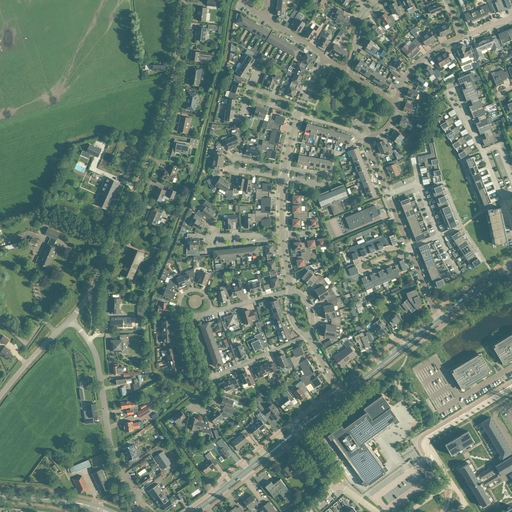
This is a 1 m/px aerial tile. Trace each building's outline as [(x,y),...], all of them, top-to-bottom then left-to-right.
[(401,0),(406,9),(410,8),(412,13),(418,10),(415,3),(412,4),(410,0),(401,0)] [(505,10),(500,0),(495,0),(496,2),(495,2),(494,2),(491,4),(495,13),(499,12),(498,11),(500,11),(501,11),(502,12),(505,10)] [(500,0),(505,10),(508,9),(507,8),(509,8),(508,7),(510,7),(511,6),(511,2),(511,0),(500,0)] [(399,17),(405,13),(402,7),(399,8),(395,2),(389,6),(393,14),(397,12),(399,17)] [(439,4),(429,8),(431,13),(427,14),(429,18),(436,15),(435,12),(442,10),(439,4)] [(481,9),(477,11),(480,20),(480,19),(488,16),(489,17),(488,14),(490,13),(491,14),(487,5),(480,8),(481,9)] [(198,14),(197,20),(205,21),(207,8),(199,7),(198,14)] [(338,9),(336,14),(333,12),(330,17),(345,26),(349,19),(342,15),(344,12),(338,9)] [(285,19),(286,11),(277,10),(276,16),(278,16),(278,18),(285,19)] [(480,20),(477,11),(473,13),(472,11),(464,14),(468,23),(468,22),(471,21),(472,23),(480,19),(480,20)] [(300,32),(305,24),(300,20),(303,16),(298,13),(293,20),(296,22),(292,28),(300,32)] [(381,21),(384,26),(388,24),(390,27),(396,23),(391,17),(389,18),(385,13),(379,17),(382,21),(381,21)] [(244,27),(248,20),(242,16),(238,23),(244,27)] [(249,30),(253,23),(248,20),(244,27),(249,30)] [(254,33),(258,26),(253,23),(249,30),(254,33)] [(381,37),(386,33),(381,27),(379,29),(375,24),(369,29),(371,31),(370,31),(375,37),(378,35),(379,35),(381,37)] [(437,28),(440,37),(444,36),(444,35),(451,32),(448,24),(437,28)] [(317,36),(322,29),(316,25),(313,29),(310,28),(307,32),(305,36),(311,40),(315,34),(317,36)] [(260,36),(264,29),(258,26),(254,33),(260,36)] [(205,41),(206,28),(196,27),(195,40),(205,41)] [(418,31),(415,28),(410,31),(416,38),(419,35),(416,32),(418,31)] [(269,32),(264,29),(260,36),(262,38),(261,39),(264,41),(265,39),(269,32)] [(326,39),(329,35),(330,33),(324,30),(319,37),(322,39),(318,45),(325,49),(330,41),(326,39)] [(511,40),(507,30),(507,31),(498,35),(499,38),(496,40),(497,40),(500,47),(504,46),(503,44),(511,40)] [(429,31),(420,37),(426,46),(429,44),(428,43),(431,41),(431,42),(435,40),(429,31)] [(271,43),(275,36),(271,33),(267,40),(271,43)] [(276,45),(280,39),(275,36),(271,43),(276,45)] [(493,42),(491,37),(491,36),(487,38),(487,37),(482,39),(482,38),(486,49),(490,47),(492,48),(493,48),(494,50),(496,49),(497,51),(500,49),(501,50),(500,47),(497,40),(493,42)] [(417,48),(421,44),(416,38),(411,43),(412,44),(409,47),(406,44),(401,49),(404,52),(411,59),(415,55),(415,56),(417,53),(419,51),(417,48)] [(486,49),(482,38),(482,39),(478,41),(478,42),(474,44),(475,47),(472,48),(477,61),(477,60),(482,58),(482,56),(480,51),(486,49)] [(281,48),(285,41),(280,39),(276,45),(281,48)] [(372,46),(374,43),(366,39),(362,45),(368,49),(367,51),(365,50),(364,50),(373,56),(377,49),(372,46)] [(285,51),(289,44),(285,41),(281,48),(285,51)] [(290,54),(294,47),(289,44),(285,51),(290,54)] [(335,44),(330,52),(333,54),(341,59),(343,55),(346,51),(335,44)] [(466,51),(466,48),(464,45),(456,48),(461,59),(468,56),(469,58),(473,57),(472,53),(469,47),(470,49),(466,51)] [(297,53),(299,50),(294,47),(290,54),(295,56),(297,53)] [(247,55),(244,59),(252,64),(255,59),(252,58),(255,54),(247,50),(245,53),(247,55)] [(310,56),(299,50),(297,53),(304,58),(301,64),(306,67),(311,59),(311,58),(311,57),(310,56)] [(211,60),(212,54),(192,51),(191,60),(198,61),(199,58),(211,60)] [(446,52),(441,55),(446,64),(448,67),(450,69),(455,66),(454,63),(456,61),(452,55),(449,57),(446,52)] [(446,64),(441,55),(435,59),(438,63),(435,65),(439,72),(445,69),(443,66),(446,64)] [(249,69),(252,64),(244,59),(241,64),(249,69)] [(405,65),(398,59),(395,62),(393,61),(389,66),(395,70),(397,67),(401,71),(405,65)] [(359,72),(365,63),(360,60),(355,68),(359,72)] [(364,75),(369,67),(364,64),(365,63),(359,72),(364,75)] [(246,73),(249,69),(241,64),(238,68),(246,73)] [(302,77),(306,67),(301,64),(298,70),(290,66),(288,70),(302,77)] [(443,79),(440,76),(436,69),(433,71),(428,65),(422,70),(425,74),(425,73),(428,77),(433,74),(437,79),(437,78),(440,81),(443,79)] [(369,78),(373,70),(369,67),(364,75),(369,78)] [(199,77),(200,70),(191,68),(190,75),(191,75),(191,78),(190,78),(189,85),(199,86),(200,77),(199,77)] [(243,78),(246,73),(238,68),(236,73),(243,78)] [(507,81),(503,69),(503,70),(495,73),(496,75),(492,76),(497,88),(497,86),(504,84),(504,85),(503,81),(507,80),(507,81)] [(297,87),(302,77),(288,70),(286,74),(294,78),(291,84),(297,87)] [(373,81),(378,73),(373,70),(369,78),(373,81)] [(243,78),(236,73),(235,73),(236,74),(232,86),(240,89),(242,84),(240,83),(241,80),(242,78),(243,78)] [(378,84),(383,76),(378,73),(373,81),(378,84)] [(472,80),(469,74),(457,79),(460,85),(461,84),(464,83),(465,86),(472,83),(471,80),(472,80)] [(267,81),(265,86),(273,89),(275,83),(278,85),(281,78),(276,75),(274,79),(267,76),(265,80),(267,81)] [(382,87),(387,79),(383,76),(378,84),(382,87)] [(418,85),(416,88),(423,92),(426,87),(423,85),(425,82),(417,76),(413,81),(418,85)] [(392,82),(387,79),(382,87),(387,90),(392,82)] [(473,85),(472,83),(465,86),(466,88),(464,89),(462,90),(464,96),(476,91),(474,85),(473,85)] [(293,95),(297,87),(291,84),(288,90),(280,87),(279,91),(291,96),(292,96),(293,96),(293,95)] [(238,95),(240,89),(232,86),(230,92),(226,91),(225,96),(228,97),(227,99),(226,99),(235,100),(234,100),(235,97),(236,94),(238,95)] [(422,96),(423,92),(416,88),(415,91),(409,89),(406,96),(415,99),(418,94),(422,96)] [(478,96),(476,91),(464,96),(466,101),(468,101),(470,100),(471,102),(479,99),(478,97),(478,96)] [(194,111),(197,94),(188,92),(187,98),(188,98),(187,104),(186,103),(185,109),(194,111)] [(480,102),(479,99),(471,102),(472,105),(470,106),(469,107),(471,112),(483,107),(480,102)] [(411,114),(413,110),(416,111),(418,103),(411,101),(410,104),(405,103),(403,111),(411,114)] [(485,113),(483,107),(471,112),(473,118),(475,117),(477,116),(478,119),(486,116),(485,113)] [(257,108),(255,113),(254,115),(264,119),(267,111),(266,111),(261,110),(261,109),(257,108)] [(232,122),(233,116),(224,115),(223,120),(224,120),(223,124),(229,124),(230,121),(232,122)] [(269,119),(268,124),(280,127),(282,123),(283,124),(285,118),(284,118),(285,117),(280,115),(280,116),(276,115),(275,120),(269,119)] [(177,131),(188,134),(191,118),(181,116),(180,117),(181,117),(180,120),(177,131)] [(455,122),(452,118),(451,117),(450,117),(444,121),(442,117),(441,116),(437,119),(441,125),(440,125),(443,129),(449,126),(455,122)] [(487,118),(486,116),(478,119),(479,122),(477,123),(475,123),(478,129),(490,124),(487,118)] [(408,120),(409,119),(402,117),(399,125),(405,128),(405,129),(410,130),(412,125),(416,127),(417,124),(422,125),(423,121),(416,118),(415,122),(408,120)] [(279,132),(280,127),(268,124),(266,129),(272,131),(271,136),(280,138),(281,132),(279,132)] [(492,130),(490,124),(478,129),(480,135),(482,134),(484,133),(485,136),(492,133),(491,130),(492,130)] [(461,132),(458,128),(457,126),(456,127),(451,130),(449,126),(443,129),(447,134),(446,135),(449,139),(453,136),(454,136),(461,132)] [(324,128),(318,127),(316,135),(315,135),(314,137),(316,138),(317,135),(321,137),(324,128)] [(504,127),(497,130),(500,139),(508,137),(504,127)] [(335,131),(329,130),(327,138),(326,138),(325,140),(327,141),(328,139),(332,140),(335,131)] [(404,142),(407,144),(409,141),(413,143),(415,139),(409,135),(406,139),(395,130),(392,134),(393,134),(390,137),(398,144),(401,141),(404,143),(404,142)] [(241,139),(237,131),(236,132),(233,134),(232,134),(233,136),(230,138),(234,147),(239,145),(238,142),(241,141),(240,140),(241,139)] [(346,135),(340,133),(338,141),(336,141),(336,143),(338,144),(339,142),(343,143),(346,135)] [(465,135),(463,136),(467,141),(467,142),(471,139),(468,133),(465,135)] [(493,135),(492,133),(485,136),(486,139),(484,139),(482,140),(484,146),(496,141),(494,135),(493,135)] [(351,136),(346,135),(343,143),(346,144),(345,148),(348,149),(353,144),(350,141),(351,136)] [(234,147),(230,138),(227,139),(226,136),(221,138),(224,145),(227,144),(229,149),(230,149),(230,150),(234,148),(233,147),(234,147)] [(278,144),(280,138),(271,136),(270,142),(264,140),(262,145),(275,148),(276,144),(278,144)] [(460,146),(467,142),(467,141),(463,136),(462,137),(456,140),(454,136),(453,136),(449,139),(453,144),(452,144),(455,149),(455,148),(459,146),(460,146)] [(383,140),(376,143),(381,154),(384,152),(386,155),(393,153),(391,147),(387,149),(383,140)] [(176,152),(180,152),(180,149),(188,151),(190,143),(177,141),(175,148),(173,148),(174,147),(173,147),(171,155),(175,156),(176,152)] [(437,159),(433,142),(429,143),(429,145),(431,154),(418,156),(417,157),(419,163),(424,162),(437,159)] [(89,144),(85,154),(97,159),(101,150),(89,144)] [(213,151),(212,160),(223,162),(225,156),(221,155),(221,153),(221,152),(224,150),(219,144),(216,147),(218,149),(216,150),(216,152),(213,151)] [(257,147),(252,146),(247,146),(245,155),(249,155),(250,155),(253,155),(253,156),(257,156),(257,153),(261,153),(261,150),(262,145),(257,144),(257,147)] [(274,152),(275,151),(275,148),(262,145),(261,151),(267,151),(266,157),(269,158),(269,159),(274,159),(275,159),(276,153),(274,152)] [(349,150),(351,156),(360,153),(357,148),(356,148),(354,145),(349,150)] [(464,157),(473,151),(469,146),(468,146),(462,150),(460,146),(459,146),(455,148),(459,154),(458,154),(461,159),(461,158),(464,156),(464,157)] [(397,149),(393,151),(397,159),(404,157),(398,150),(397,149)] [(360,153),(351,156),(353,160),(354,162),(362,158),(360,153)] [(310,157),(311,157),(312,155),(309,155),(309,157),(304,156),(303,165),(308,166),(310,157)] [(321,159),(323,159),(323,157),(321,157),(320,159),(316,158),(314,167),(320,168),(321,159)] [(478,164),(477,161),(475,162),(473,157),(466,160),(469,168),(476,165),(478,164)] [(362,158),(354,162),(353,160),(351,161),(352,164),(354,163),(356,167),(364,164),(362,158)] [(437,159),(424,162),(425,168),(427,168),(427,167),(433,166),(434,171),(435,171),(439,170),(438,164),(439,164),(438,159),(437,159)] [(222,168),(223,162),(212,160),(210,168),(213,168),(213,170),(214,172),(211,173),(213,177),(220,173),(219,173),(217,170),(218,169),(219,167),(222,168)] [(389,166),(386,167),(388,171),(391,177),(399,174),(396,165),(398,165),(396,160),(388,163),(389,166)] [(356,167),(357,171),(358,172),(366,169),(364,164),(356,167)] [(174,175),(177,167),(171,165),(168,172),(165,171),(162,178),(172,182),(175,175),(174,175)] [(481,171),(480,169),(478,170),(476,165),(469,168),(472,175),(479,172),(481,171)] [(366,169),(358,172),(357,171),(355,172),(356,174),(358,173),(360,178),(368,174),(366,169)] [(439,170),(435,171),(434,171),(426,172),(428,179),(429,179),(436,177),(437,182),(437,183),(438,182),(442,181),(440,175),(441,175),(440,170),(439,170)] [(484,179),(483,176),(481,177),(479,172),(472,175),(475,183),(482,180),(484,179)] [(368,174),(360,178),(362,182),(362,183),(370,180),(368,174)] [(120,183),(108,177),(101,194),(102,195),(97,205),(107,210),(113,195),(114,196),(120,183)] [(220,188),(226,180),(221,177),(219,179),(218,179),(215,180),(213,177),(207,180),(211,190),(217,187),(220,188)] [(243,191),(245,179),(239,178),(238,186),(234,185),(233,191),(233,193),(236,194),(237,194),(238,193),(239,192),(239,190),(243,191)] [(251,180),(245,179),(243,191),(256,193),(256,189),(257,185),(256,185),(251,184),(251,180)] [(231,183),(226,180),(220,188),(225,192),(225,196),(232,197),(233,193),(233,191),(227,190),(231,183)] [(370,180),(362,183),(362,182),(359,183),(360,185),(363,184),(364,188),(372,185),(370,180)] [(485,187),(482,180),(475,183),(478,190),(485,187)] [(269,190),(271,190),(272,184),(271,184),(271,183),(266,183),(266,184),(263,183),(262,189),(256,189),(256,193),(256,194),(269,195),(269,190)] [(348,198),(347,196),(343,184),(331,189),(331,191),(329,192),(328,190),(316,195),(322,208),(330,205),(332,211),(334,216),(345,211),(343,206),(343,207),(341,201),(348,198)] [(372,185),(364,188),(366,192),(367,194),(374,190),(372,185)] [(433,194),(442,191),(443,191),(441,185),(440,186),(440,185),(431,189),(433,194)] [(488,195),(485,187),(478,190),(481,198),(488,195)] [(166,190),(158,188),(153,199),(161,202),(164,195),(167,196),(167,197),(173,199),(176,192),(170,189),(169,192),(165,191),(166,190)] [(374,190),(367,194),(366,192),(364,193),(365,196),(367,195),(369,199),(377,196),(374,190)] [(444,196),(442,191),(433,194),(435,199),(444,196)] [(269,199),(269,195),(256,194),(256,199),(261,199),(261,205),(271,205),(271,199),(269,199)] [(294,201),(294,206),(301,206),(307,206),(307,201),(301,201),(301,195),(293,195),(293,201),(294,201)] [(444,196),(435,199),(437,204),(446,201),(447,201),(445,195),(444,196)] [(491,203),(488,195),(481,198),(484,205),(487,204),(491,203)] [(411,203),(411,202),(409,198),(400,202),(402,207),(411,203)] [(215,212),(209,208),(211,204),(206,201),(202,205),(205,207),(202,212),(199,210),(196,213),(203,218),(205,215),(210,219),(215,212)] [(448,206),(446,201),(437,204),(439,209),(448,206)] [(413,208),(411,204),(411,203),(402,207),(404,212),(413,208)] [(269,211),(270,211),(271,205),(261,205),(261,211),(255,210),(255,213),(255,216),(269,216),(269,211)] [(345,218),(346,221),(350,230),(372,220),(372,219),(373,218),(378,215),(376,208),(375,209),(374,206),(375,206),(375,205),(345,218)] [(448,206),(439,209),(441,214),(451,211),(449,205),(448,206)] [(307,216),(307,212),(307,211),(301,211),(301,206),(294,206),(293,206),(293,211),(294,211),(294,216),(307,216)] [(503,220),(500,207),(487,210),(495,245),(502,243),(502,245),(508,244),(508,242),(506,242),(501,220),(503,220)] [(161,214),(162,211),(155,208),(156,209),(155,211),(151,213),(148,212),(149,211),(146,217),(149,219),(150,222),(156,225),(156,224),(160,223),(162,218),(161,214)] [(415,212),(413,208),(404,212),(406,217),(415,213),(415,212)] [(443,219),(452,216),(453,216),(451,211),(441,214),(439,215),(440,216),(442,220),(443,220),(443,219)] [(312,212),(307,212),(307,216),(307,221),(307,225),(311,225),(311,227),(317,227),(317,218),(312,218),(312,212)] [(236,215),(235,213),(233,214),(233,215),(229,216),(229,219),(224,219),(224,229),(233,228),(232,222),(237,222),(236,215)] [(252,221),(256,221),(255,216),(255,213),(248,214),(248,218),(244,218),(245,228),(252,228),(252,221)] [(415,214),(415,213),(406,217),(408,222),(417,218),(415,214)] [(195,214),(192,221),(195,222),(193,226),(202,231),(205,224),(199,221),(201,218),(202,219),(195,214)] [(269,220),(269,219),(269,216),(255,216),(256,221),(261,221),(261,227),(265,227),(270,227),(270,226),(271,226),(271,220),(269,220)] [(307,221),(307,216),(294,216),(294,221),(293,221),(293,226),(301,226),(301,221),(307,221)] [(453,216),(452,216),(443,219),(443,220),(445,224),(454,221),(455,221),(453,216)] [(419,223),(419,222),(417,218),(408,222),(410,227),(419,223)] [(455,221),(454,221),(445,224),(447,230),(456,226),(457,226),(455,221)] [(421,228),(420,224),(419,223),(410,227),(412,232),(421,228)] [(45,235),(50,237),(56,240),(60,233),(48,228),(45,235)] [(423,233),(423,232),(421,228),(412,232),(414,237),(423,233)] [(455,241),(462,236),(459,231),(451,237),(454,241),(455,241)] [(425,239),(424,234),(423,233),(414,237),(416,242),(425,239)] [(190,241),(190,244),(199,245),(199,239),(195,239),(195,234),(187,234),(187,241),(190,241)] [(386,243),(384,239),(384,238),(383,235),(374,238),(377,246),(378,249),(376,250),(379,249),(379,250),(383,248),(383,247),(382,244),(386,243)] [(389,237),(384,238),(384,239),(386,243),(387,246),(385,247),(392,244),(393,246),(397,245),(393,235),(389,236),(389,237)] [(457,246),(465,240),(462,236),(455,241),(457,246)] [(43,255),(39,264),(48,268),(52,258),(53,259),(57,248),(53,246),(56,240),(50,237),(47,244),(43,254),(43,255)] [(319,240),(314,241),(316,248),(315,248),(316,254),(321,253),(320,248),(326,247),(324,238),(319,239),(319,240)] [(377,246),(374,238),(366,241),(369,249),(369,250),(370,252),(368,253),(370,253),(375,251),(374,251),(373,248),(377,246)] [(316,248),(314,241),(314,240),(309,241),(309,242),(304,242),(306,255),(310,255),(311,255),(310,249),(315,248),(316,248)] [(460,250),(468,245),(465,240),(457,246),(460,250)] [(369,249),(366,241),(358,245),(361,253),(362,256),(360,257),(362,256),(362,257),(366,255),(366,254),(367,254),(366,254),(365,251),(369,250),(369,249)] [(306,255),(304,242),(300,243),(299,242),(294,243),(295,252),(300,251),(301,256),(306,255)] [(198,251),(199,245),(190,244),(190,248),(187,248),(186,255),(194,255),(195,251),(198,251)] [(429,249),(427,244),(418,247),(421,253),(429,249)] [(272,247),(272,246),(271,246),(271,245),(270,245),(257,247),(258,251),(266,250),(267,259),(274,258),(272,247)] [(361,253),(358,245),(349,248),(354,260),(358,258),(358,257),(357,254),(361,253)] [(463,255),(471,249),(468,245),(460,250),(463,255)] [(121,274),(132,279),(139,262),(139,263),(143,253),(132,248),(126,262),(121,274)] [(162,252),(157,249),(153,257),(158,260),(162,252)] [(432,254),(429,249),(421,253),(423,258),(432,254)] [(466,259),(474,254),(471,249),(463,255),(466,259)] [(434,259),(432,254),(423,258),(425,263),(434,259)] [(469,264),(477,258),(474,254),(466,259),(465,260),(468,265),(470,264),(469,264)] [(311,260),(310,255),(306,255),(301,256),(297,256),(298,261),(297,261),(297,267),(306,266),(305,260),(311,260)] [(276,274),(274,258),(267,259),(270,275),(276,274)] [(473,268),(481,263),(477,258),(469,264),(470,264),(473,268)] [(436,264),(434,259),(425,263),(427,268),(436,264)] [(347,267),(342,270),(344,275),(357,269),(356,266),(355,266),(355,265),(354,265),(354,264),(353,260),(352,260),(354,264),(352,265),(352,264),(347,266),(347,267)] [(395,266),(396,269),(398,273),(403,271),(407,269),(403,260),(399,261),(400,264),(393,266),(393,267),(395,266)] [(438,269),(436,264),(427,268),(429,273),(438,269)] [(484,269),(486,267),(485,265),(475,270),(479,276),(486,272),(484,269)] [(306,282),(313,274),(309,271),(311,269),(309,268),(310,267),(308,266),(302,268),(303,271),(305,273),(301,278),(306,282)] [(400,277),(398,273),(396,269),(392,270),(391,267),(386,268),(387,269),(384,270),(387,269),(388,272),(391,280),(400,277)] [(194,277),(194,269),(184,272),(186,275),(182,276),(182,275),(186,285),(192,283),(190,279),(194,277)] [(358,269),(357,269),(344,275),(345,279),(351,278),(352,279),(357,277),(357,276),(359,276),(360,279),(361,279),(359,275),(358,276),(358,274),(358,273),(359,273),(357,270),(358,269)] [(440,274),(438,269),(429,273),(431,278),(440,274)] [(388,272),(384,274),(383,271),(383,270),(382,271),(382,270),(378,272),(376,273),(378,272),(379,275),(380,275),(383,283),(391,280),(388,272)] [(209,274),(200,271),(197,279),(199,279),(198,282),(206,285),(208,278),(212,280),(214,273),(210,272),(209,274)] [(186,285),(182,275),(179,277),(176,272),(172,275),(173,277),(171,279),(172,281),(175,286),(179,284),(180,287),(182,286),(183,287),(186,285)] [(383,283),(380,275),(379,275),(375,277),(374,274),(375,274),(374,274),(374,273),(370,275),(370,276),(368,277),(370,276),(371,279),(375,287),(383,283)] [(276,274),(270,275),(272,283),(264,286),(265,290),(278,287),(278,286),(279,286),(279,285),(279,284),(276,274)] [(316,281),(319,283),(324,278),(320,275),(319,276),(318,275),(316,277),(313,274),(306,282),(311,286),(316,281)] [(441,279),(440,274),(431,278),(433,283),(442,279),(441,279)] [(263,282),(261,275),(257,275),(259,281),(248,284),(250,293),(256,291),(256,292),(261,291),(259,283),(263,282)] [(375,287),(371,279),(367,280),(366,277),(361,278),(366,290),(375,287)] [(318,296),(327,290),(325,287),(327,285),(326,284),(327,283),(324,278),(319,283),(321,287),(315,290),(318,296)] [(446,284),(444,280),(443,278),(441,279),(442,279),(433,283),(435,288),(446,284)] [(175,286),(172,281),(169,283),(168,283),(163,295),(173,299),(175,293),(173,292),(174,289),(176,287),(175,286)] [(244,294),(241,285),(240,281),(236,282),(237,286),(230,288),(232,297),(244,294)] [(221,291),(217,292),(220,302),(227,301),(225,294),(228,293),(226,286),(220,287),(221,291)] [(421,301),(419,296),(416,289),(406,293),(408,298),(403,302),(404,303),(402,304),(401,303),(398,305),(405,314),(408,311),(407,310),(409,309),(411,312),(416,309),(421,305),(422,305),(420,301),(421,301)] [(336,298),(333,294),(331,293),(329,294),(327,290),(318,296),(321,301),(328,298),(330,301),(336,298)] [(340,297),(336,298),(330,301),(330,305),(323,306),(325,313),(335,311),(334,306),(338,306),(337,302),(341,301),(340,297)] [(110,313),(119,313),(119,303),(120,303),(120,299),(110,299),(110,313)] [(281,303),(278,303),(277,300),(269,303),(271,308),(281,305),(281,303)] [(158,305),(157,313),(169,315),(170,306),(168,306),(168,303),(160,302),(160,305),(158,305)] [(281,311),(281,305),(271,308),(273,313),(273,314),(281,311)] [(252,322),(252,321),(258,319),(256,312),(253,312),(253,311),(250,312),(249,310),(241,312),(244,324),(252,322)] [(342,321),(340,313),(339,310),(335,311),(325,313),(326,319),(333,318),(334,321),(341,321),(342,321)] [(282,316),(281,311),(273,314),(273,313),(273,314),(275,319),(282,316)] [(399,315),(398,314),(397,314),(397,313),(394,315),(392,313),(386,318),(386,317),(393,327),(393,326),(397,322),(398,324),(402,320),(400,317),(400,316),(399,315)] [(225,321),(222,322),(224,330),(228,328),(233,326),(234,327),(238,325),(237,321),(236,321),(234,315),(224,318),(225,321)] [(284,322),(282,316),(275,319),(277,324),(284,322)] [(111,320),(110,320),(111,320),(111,326),(112,326),(113,326),(113,327),(111,327),(112,327),(112,330),(117,330),(117,327),(123,327),(123,323),(132,323),(132,318),(111,318),(111,319),(111,320)] [(388,330),(385,326),(379,319),(373,324),(377,329),(374,331),(375,332),(374,332),(375,333),(376,334),(377,335),(377,334),(380,338),(384,334),(383,333),(387,330),(388,331),(388,330)] [(340,326),(341,321),(334,321),(333,325),(326,324),(325,331),(335,332),(336,328),(339,328),(339,326),(340,326)] [(287,327),(284,322),(277,324),(279,330),(287,327)] [(261,327),(259,328),(258,329),(260,333),(254,336),(256,340),(248,344),(250,348),(253,347),(255,351),(262,348),(260,343),(266,340),(261,327)] [(290,332),(287,327),(279,330),(281,335),(290,332)] [(335,336),(335,332),(325,331),(324,337),(331,338),(330,341),(332,344),(338,341),(338,339),(337,339),(337,337),(335,336)] [(292,333),(290,332),(281,335),(283,341),(291,338),(290,335),(292,333)] [(368,332),(366,333),(367,336),(364,337),(362,332),(359,334),(360,334),(354,336),(357,343),(359,342),(360,346),(359,347),(361,351),(365,349),(365,348),(368,347),(366,341),(368,340),(370,342),(373,341),(373,342),(374,342),(371,334),(368,332)] [(112,352),(119,351),(123,351),(122,348),(129,344),(129,334),(119,335),(120,335),(120,341),(113,341),(112,341),(112,344),(112,352)] [(505,340),(504,339),(494,345),(495,347),(493,348),(502,363),(504,362),(506,364),(511,359),(511,334),(506,338),(507,339),(505,340)] [(3,336),(0,340),(6,345),(9,340),(3,336)] [(171,342),(171,337),(163,337),(163,346),(170,345),(170,342),(171,342)] [(241,345),(234,348),(231,339),(228,340),(233,353),(236,352),(238,358),(245,355),(244,350),(241,345)] [(341,353),(342,354),(335,359),(334,357),(333,357),(342,368),(346,364),(345,363),(347,362),(356,355),(350,348),(353,345),(348,339),(343,343),(347,348),(341,353)] [(4,346),(0,352),(0,353),(11,361),(14,356),(7,351),(9,349),(4,346)] [(165,355),(174,353),(172,348),(170,348),(169,346),(163,347),(165,355)] [(290,358),(292,363),(304,357),(302,353),(303,352),(301,346),(300,347),(300,346),(295,348),(295,349),(292,350),(295,356),(290,358)] [(277,358),(281,367),(286,365),(288,369),(293,366),(290,359),(289,359),(287,361),(284,355),(277,358)] [(463,365),(463,364),(453,370),(454,372),(452,373),(461,388),(463,387),(464,389),(473,384),(472,383),(475,381),(475,382),(483,377),(484,377),(489,374),(488,372),(490,370),(481,355),(479,357),(478,355),(474,357),(475,358),(471,360),(470,359),(464,363),(465,364),(463,365)] [(310,365),(307,360),(306,361),(304,357),(292,363),(294,368),(299,365),(302,370),(310,365)] [(269,361),(263,365),(267,374),(277,370),(274,363),(271,364),(269,361)] [(179,369),(177,363),(169,366),(170,371),(171,371),(172,374),(175,373),(178,372),(178,369),(179,369)] [(122,366),(119,366),(118,364),(114,364),(114,367),(113,367),(114,375),(122,374),(122,366)] [(267,374),(263,365),(256,368),(257,370),(253,372),(257,379),(260,377),(267,374)] [(313,370),(310,365),(302,370),(305,375),(300,377),(302,381),(303,382),(314,375),(312,371),(313,370)] [(249,386),(255,383),(252,376),(251,376),(252,377),(249,379),(246,372),(240,375),(244,384),(247,382),(249,386)] [(317,379),(314,375),(303,382),(309,392),(314,389),(314,388),(316,386),(317,387),(321,384),(321,383),(318,378),(317,379)] [(116,380),(115,381),(115,383),(117,383),(117,385),(133,383),(134,391),(140,388),(139,383),(137,383),(136,379),(132,380),(132,377),(116,380)] [(233,390),(239,387),(235,380),(232,381),(231,380),(223,384),(226,391),(232,388),(233,390)] [(298,389),(294,392),(300,400),(305,396),(302,392),(304,390),(304,391),(307,389),(303,382),(302,383),(301,381),(295,385),(298,389)] [(291,405),(293,404),(291,402),(294,399),(287,391),(283,395),(285,398),(279,403),(286,412),(285,410),(288,408),(289,409),(292,406),(291,405)] [(224,395),(221,405),(227,407),(226,407),(223,411),(224,411),(229,416),(230,416),(235,410),(232,405),(233,401),(224,398),(224,396),(224,395)] [(341,426),(328,436),(331,440),(334,438),(365,480),(362,483),(365,487),(366,486),(368,485),(386,473),(385,472),(388,470),(385,465),(382,468),(381,466),(365,444),(366,443),(367,444),(366,443),(370,440),(373,438),(373,439),(376,437),(375,436),(378,435),(379,435),(378,434),(387,428),(387,429),(390,427),(390,426),(392,424),(392,425),(393,425),(392,424),(394,423),(395,425),(399,421),(390,408),(391,408),(390,406),(384,397),(382,395),(364,409),(366,412),(344,429),(341,426)] [(146,404),(140,407),(141,409),(153,402),(151,400),(145,403),(146,404)] [(127,415),(133,414),(133,410),(138,409),(137,403),(134,404),(134,402),(130,403),(130,401),(121,403),(121,408),(130,407),(131,410),(127,411),(127,415)] [(255,406),(260,412),(264,409),(259,403),(255,406)] [(88,411),(84,411),(85,418),(85,419),(84,419),(85,424),(90,423),(94,422),(93,418),(92,417),(97,416),(95,404),(87,405),(88,411)] [(137,412),(140,418),(151,412),(149,410),(155,407),(153,404),(137,412)] [(266,410),(264,412),(268,416),(270,415),(274,420),(281,415),(272,404),(266,409),(266,410)] [(170,420),(170,421),(171,422),(172,422),(173,422),(175,421),(177,424),(177,423),(181,429),(181,431),(184,432),(186,424),(183,423),(183,424),(182,424),(180,421),(185,417),(183,415),(184,414),(182,411),(181,412),(181,411),(180,411),(172,418),(170,419),(170,420)] [(212,414),(209,417),(215,424),(224,418),(228,417),(229,416),(224,411),(220,414),(218,411),(212,415),(212,414)] [(258,422),(255,424),(261,431),(266,427),(263,423),(265,421),(266,422),(262,416),(256,420),(258,422)] [(191,417),(188,429),(196,430),(196,428),(202,430),(202,429),(203,429),(202,432),(210,434),(209,439),(209,441),(214,439),(211,432),(211,431),(209,425),(204,424),(204,423),(200,422),(198,422),(199,419),(191,417)] [(490,417),(481,423),(484,428),(493,422),(490,417)] [(250,423),(245,427),(251,434),(250,433),(252,431),(256,435),(261,431),(255,424),(252,420),(250,422),(250,423)] [(125,432),(133,431),(133,429),(139,428),(139,425),(138,425),(137,422),(132,423),(132,422),(124,423),(125,432)] [(493,422),(484,428),(487,433),(496,427),(493,422)] [(496,427),(487,433),(489,436),(498,430),(496,427)] [(241,435),(237,438),(243,445),(248,440),(246,437),(249,435),(245,429),(239,433),(241,435)] [(498,430),(489,436),(491,439),(500,434),(498,430)] [(448,442),(445,445),(451,455),(453,454),(456,452),(459,451),(462,449),(469,445),(472,443),(474,442),(468,431),(464,433),(463,434),(456,438),(452,440),(450,442),(448,442)] [(500,434),(491,439),(492,442),(502,437),(500,434)] [(237,449),(243,445),(237,438),(235,440),(232,437),(227,442),(231,447),(234,444),(237,449)] [(502,437),(492,442),(494,446),(504,440),(502,437)] [(221,438),(216,443),(220,447),(221,449),(218,452),(221,456),(219,458),(221,462),(227,457),(228,457),(228,456),(230,455),(227,451),(226,450),(229,448),(225,443),(221,438)] [(504,440),(494,446),(496,449),(506,443),(504,440)] [(506,443),(496,449),(498,452),(508,446),(506,443)] [(131,465),(139,459),(139,456),(137,457),(133,445),(123,449),(128,460),(129,460),(129,461),(128,461),(130,464),(131,465)] [(508,446),(498,452),(502,459),(511,453),(508,446)] [(163,451),(154,457),(163,469),(171,464),(163,451)] [(209,460),(201,467),(206,473),(212,469),(215,467),(211,461),(214,458),(209,452),(205,456),(209,460)] [(511,455),(495,466),(501,476),(511,469),(511,455)] [(69,468),(72,474),(91,466),(89,460),(69,468)] [(460,469),(459,469),(467,482),(467,483),(474,493),(482,507),(482,506),(482,507),(490,502),(490,501),(482,488),(499,478),(492,467),(476,477),(468,464),(460,468),(460,469)] [(281,471),(287,479),(294,473),(293,473),(297,470),(293,465),(290,468),(288,466),(281,471)] [(94,479),(95,481),(97,485),(97,484),(101,492),(110,488),(106,481),(107,480),(102,469),(91,473),(94,479)] [(144,485),(153,478),(155,481),(164,475),(162,472),(156,477),(152,470),(148,473),(147,471),(139,476),(142,480),(141,480),(144,485)] [(311,486),(316,482),(308,471),(303,475),(311,486)] [(72,479),(79,494),(85,491),(83,488),(86,487),(81,476),(78,477),(78,476),(72,479)] [(294,496),(280,479),(281,478),(273,484),(270,481),(271,482),(265,486),(264,485),(275,499),(275,498),(274,497),(279,493),(280,494),(281,494),(280,493),(280,492),(285,498),(284,498),(287,502),(295,495),(294,496)] [(160,493),(159,492),(162,490),(158,484),(148,491),(153,498),(153,497),(160,493)] [(163,492),(162,490),(159,492),(160,493),(153,497),(160,507),(169,500),(163,492)] [(182,498),(182,497),(185,495),(182,491),(176,495),(170,499),(171,500),(162,506),(166,511),(174,506),(172,503),(178,499),(179,500),(182,498)] [(243,501),(249,509),(257,502),(251,494),(243,501)] [(276,511),(268,502),(263,506),(260,502),(256,505),(259,509),(260,511),(276,511)]
